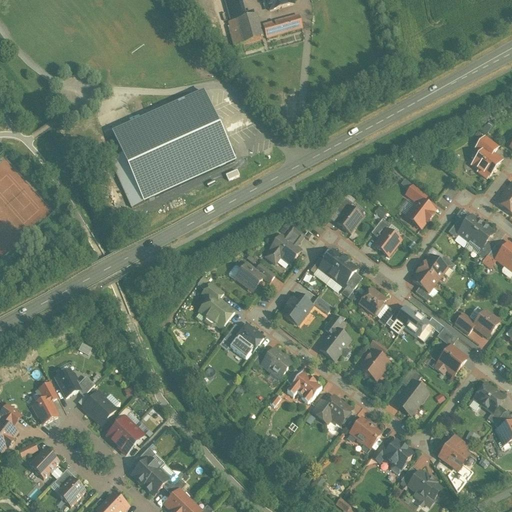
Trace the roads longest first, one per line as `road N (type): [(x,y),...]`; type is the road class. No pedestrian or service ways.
road 1 (residential): [(511,389),(480,365),(431,428),(410,434),(266,318),(321,241),(337,239),(395,278),(454,201),(483,201)]
road 2 (secondary): [(0,327),(511,51)]
